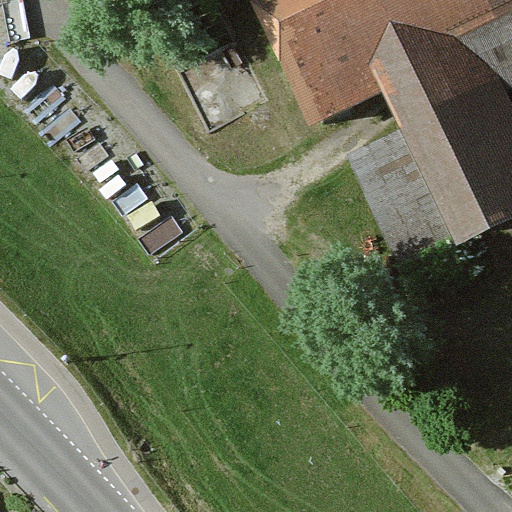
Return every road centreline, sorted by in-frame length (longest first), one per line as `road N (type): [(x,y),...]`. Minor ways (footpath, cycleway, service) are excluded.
road 1 (residential): [(23,0),(485,511)]
road 2 (secondary): [(91,511),(0,415)]
